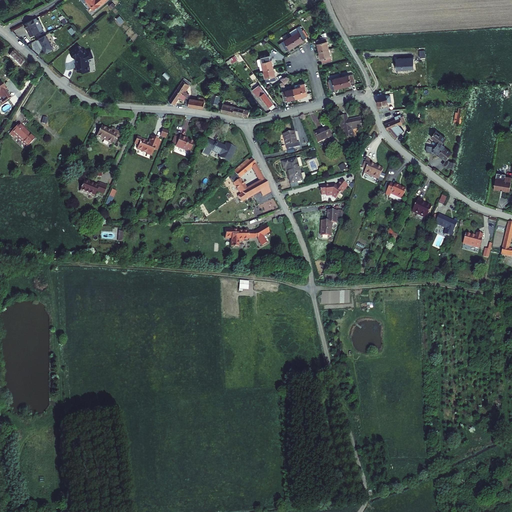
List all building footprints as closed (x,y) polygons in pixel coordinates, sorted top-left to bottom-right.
[(85,0),(90,5),(91,5),(94,8),(99,4),(100,5),(102,3),(102,2),(104,0),(85,0)] [(34,20),(25,24),(31,37),(40,32),(34,20)] [(305,36),(297,25),(288,31),(290,35),(296,43),(303,39),(302,38),(305,36)] [(47,53),(54,49),(46,35),(40,39),(37,40),(41,47),(44,46),(47,53)] [(290,35),(280,41),(285,49),(288,47),(289,48),(296,43),(290,35)] [(324,35),(315,37),(316,41),(315,41),(317,49),(327,47),(324,35)] [(78,44),(70,51),(75,57),(76,57),(77,58),(77,61),(76,64),(77,70),(82,69),(83,71),(90,70),(89,63),(88,63),(88,58),(93,55),(91,50),(87,51),(84,49),(83,50),(78,44)] [(329,59),(327,47),(317,49),(319,57),(320,57),(321,61),(329,59)] [(25,61),(13,51),(10,55),(21,65),(25,61)] [(268,55),(259,57),(260,58),(256,59),(256,60),(257,66),(258,66),(261,65),(262,69),(272,66),(270,58),(269,59),(268,55)] [(414,70),(414,58),(396,58),(396,61),(397,61),(397,62),(396,62),(397,69),(410,69),(411,70),(414,70)] [(274,74),(272,66),(262,69),(265,80),(274,78),(273,74),(274,74)] [(351,72),(340,75),(342,85),(350,83),(349,82),(353,81),(351,72)] [(340,75),(328,78),(330,87),(333,87),(334,88),(342,85),(340,75)] [(179,77),(165,98),(171,102),(175,95),(179,98),(182,93),(178,90),(185,81),(179,77)] [(7,90),(8,89),(6,85),(4,86),(0,79),(0,94),(3,99),(1,100),(2,102),(11,98),(7,90)] [(271,102),(257,82),(250,87),(256,95),(258,94),(266,105),(271,102)] [(299,86),(292,87),(294,97),(302,96),(302,94),(305,94),(303,82),(298,82),(299,86)] [(292,87),(281,90),(282,99),(286,98),(286,99),(294,97),(292,87)] [(182,95),(181,102),(200,105),(202,96),(195,94),(194,97),(182,95)] [(381,110),(392,109),(389,101),(392,101),(390,94),(384,96),(384,98),(378,100),(381,110)] [(219,103),(217,109),(240,114),(240,113),(241,107),(219,103)] [(465,108),(460,106),(456,124),(461,125),(465,108)] [(346,115),(339,116),(342,137),(351,135),(350,128),(360,126),(359,120),(347,122),(346,115)] [(400,116),(385,122),(388,129),(395,137),(400,133),(393,126),(403,122),(400,116)] [(20,123),(10,134),(13,137),(14,135),(26,147),(34,139),(22,127),(23,126),(20,123)] [(326,125),(313,132),(317,141),(330,134),(326,125)] [(109,130),(100,126),(96,137),(112,144),(115,137),(119,138),(121,131),(111,127),(109,130)] [(432,145),(426,144),(425,150),(431,151),(432,150),(433,150),(435,151),(436,150),(438,152),(438,153),(440,155),(441,154),(446,158),(447,158),(451,152),(443,146),(445,144),(442,142),(445,138),(440,135),(441,134),(435,130),(431,136),(438,141),(434,146),(432,146),(432,145)] [(293,131),(282,133),(285,148),(298,145),(297,141),(295,141),(293,131)] [(157,140),(149,137),(146,144),(144,143),(144,141),(139,139),(139,138),(135,137),(132,143),(136,145),(134,149),(145,153),(144,154),(149,156),(151,150),(152,151),(153,150),(156,141),(157,140)] [(173,146),(173,148),(187,154),(191,144),(181,140),(181,138),(178,137),(177,139),(173,146)] [(213,141),(206,138),(201,149),(199,152),(204,155),(206,152),(208,149),(218,154),(217,156),(227,161),(234,147),(224,142),(222,146),(219,145),(220,143),(213,140),(213,141)] [(369,158),(366,156),(362,165),(375,169),(377,165),(368,161),(369,158)] [(297,157),(294,158),(299,180),(303,179),(297,157)] [(256,166),(252,158),(248,161),(247,159),(235,169),(233,171),(235,173),(233,174),(236,178),(238,177),(250,167),(259,180),(248,186),(247,185),(245,186),(239,178),(237,179),(233,182),(239,192),(242,192),(237,196),(240,201),(259,191),(261,195),(270,191),(256,166)] [(294,158),(280,162),(282,168),(284,167),(288,183),(299,180),(294,158)] [(453,168),(455,162),(450,161),(447,158),(446,158),(442,164),(447,168),(449,166),(453,168)] [(363,171),(373,175),(375,169),(362,165),(365,167),(363,171)] [(382,167),(377,165),(375,169),(373,175),(377,177),(382,167)] [(497,173),(494,189),(510,191),(511,178),(511,177),(505,176),(506,174),(497,173)] [(98,185),(83,179),(79,189),(94,195),(96,190),(103,192),(106,184),(99,182),(98,185)] [(339,183),(339,184),(318,185),(319,197),(326,197),(339,197),(339,192),(347,192),(346,182),(339,183)] [(393,185),(389,183),(384,194),(388,196),(388,197),(399,202),(405,188),(399,186),(399,187),(393,184),(393,185)] [(112,188),(106,203),(111,205),(117,190),(112,188)] [(422,199),(418,197),(411,211),(426,218),(431,206),(421,201),(422,199)] [(315,211),(304,212),(305,226),(314,226),(313,217),(315,216),(315,211)] [(326,221),(320,222),(320,236),(330,236),(330,222),(335,222),(335,211),(326,211),(326,221)] [(345,211),(335,211),(335,222),(342,222),(345,211)] [(453,221),(438,214),(434,223),(446,228),(444,234),(450,237),(456,222),(453,221)] [(511,223),(508,222),(502,254),(511,255),(511,249),(509,249),(511,233),(511,223)] [(265,224),(253,231),(256,236),(260,244),(265,241),(261,234),(268,230),(265,224)] [(235,227),(225,227),(225,236),(231,236),(231,245),(239,245),(239,239),(242,239),(246,239),(246,238),(247,238),(247,236),(247,230),(247,229),(234,229),(235,227)] [(387,239),(397,240),(398,232),(388,231),(387,239)] [(474,237),(465,234),(462,244),(478,249),(482,236),(475,234),(474,237)] [(239,280),(239,289),(248,289),(249,280),(239,280)]
